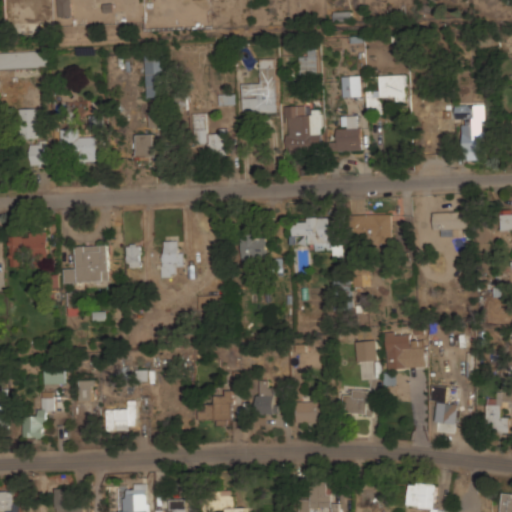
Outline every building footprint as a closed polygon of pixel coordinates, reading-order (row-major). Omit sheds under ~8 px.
[(57,0),(59,16),(72,16),(71,0),(57,0)] [(300,75),(318,74),(317,45),(309,45),(309,56),(300,56),(300,75)] [(48,50),(0,52),(0,68),(49,66),(48,50)] [(146,97),(168,96),(167,53),(145,53),(146,97)] [(276,58),(260,58),(261,83),(242,83),(243,112),(278,111),(276,58)] [(406,74),(380,75),(381,90),(368,91),(368,110),(382,109),(381,97),(396,96),(397,101),(407,100),(406,74)] [(361,75),(342,76),(343,97),(362,96),(361,75)] [(306,105),(287,106),(287,134),(286,134),(287,152),(322,152),(321,111),(306,112),(306,105)] [(456,105),(456,117),(464,117),(465,160),(486,159),(484,105),(456,105)] [(39,108),(21,108),(22,137),(39,137),(39,108)] [(195,143),(207,143),(207,113),(194,113),(195,143)] [(155,133),(155,150),(166,150),(167,115),(149,114),(149,133),(155,133)] [(358,126),(358,115),(342,116),(343,127),(358,126)] [(209,133),(210,154),(230,153),(229,128),(219,128),(219,133),(209,133)] [(336,128),(337,141),(330,141),(330,151),(362,150),(362,128),(336,128)] [(136,134),(137,157),(155,156),(154,134),(136,134)] [(47,164),(46,142),(27,143),(28,165),(47,164)] [(441,236),(454,236),(454,229),(468,229),(468,211),(433,212),(434,230),(441,229),(441,236)] [(511,213),(501,214),(502,230),(511,229),(511,213)] [(369,245),(393,245),(392,214),(350,214),(350,237),(369,237),(369,245)] [(293,235),(309,235),(309,244),(316,243),(316,250),(334,249),(334,257),(344,257),(344,245),(332,245),(331,217),(307,217),(307,222),(293,222),(293,235)] [(267,261),(267,234),(242,235),(243,261),(267,261)] [(11,266),(28,265),(28,254),(48,253),(48,235),(11,235),(11,266)] [(179,240),(162,241),(163,276),(176,276),(175,266),(184,266),(184,252),(179,252),(179,240)] [(65,268),(65,282),(109,281),(108,245),(76,245),(76,268),(65,268)] [(127,245),(128,267),(141,266),(140,245),(127,245)] [(213,308),(213,295),(198,295),(198,309),(213,308)] [(388,368),(427,367),(426,348),(411,348),(410,333),(387,334),(388,368)] [(356,341),(357,361),(378,360),(377,340),(356,341)] [(66,383),(66,369),(46,370),(46,383),(66,383)] [(94,379),(79,380),(80,400),(94,400),(94,379)] [(275,382),(258,383),(258,414),(275,413),(275,382)] [(432,400),(439,400),(437,422),(457,423),(459,404),(447,403),(448,387),(434,385),(432,400)] [(344,411),(367,414),(371,391),(353,388),(352,395),(346,394),(344,411)] [(8,390),(0,390),(0,427),(9,427),(8,390)] [(199,419),(217,420),(216,425),(231,426),(232,390),(225,390),(225,395),(214,395),(214,403),(199,402),(199,419)] [(511,391),(497,391),(497,398),(488,398),(487,431),(510,432),(510,417),(501,417),(501,406),(511,406),(511,391)] [(23,437),(45,437),(45,410),(54,410),(54,397),(41,397),(40,416),(23,416),(23,437)] [(107,409),(107,429),(138,428),(137,400),(129,400),(129,409),(107,409)] [(296,422),(325,423),(326,401),(297,400),(296,422)] [(407,505),(432,509),(431,511),(446,511),(447,510),(434,508),(437,486),(410,482),(407,505)] [(113,511),(149,511),(149,483),(134,483),(135,489),(125,489),(125,511),(113,511)] [(300,511),(349,511),(350,486),(311,486),(311,499),(301,499),(300,511)] [(64,511),(85,511),(85,505),(71,506),(71,488),(55,488),(56,511),(64,511)] [(228,511),(247,511),(248,507),(234,507),(235,490),(208,489),(208,509),(228,510),(228,511)] [(0,511),(7,511),(6,511),(21,511),(22,501),(14,501),(14,492),(0,491),(0,511)] [(501,511),(511,511),(511,493),(502,493),(501,511)] [(187,511),(187,498),(167,499),(167,511),(187,511)]
